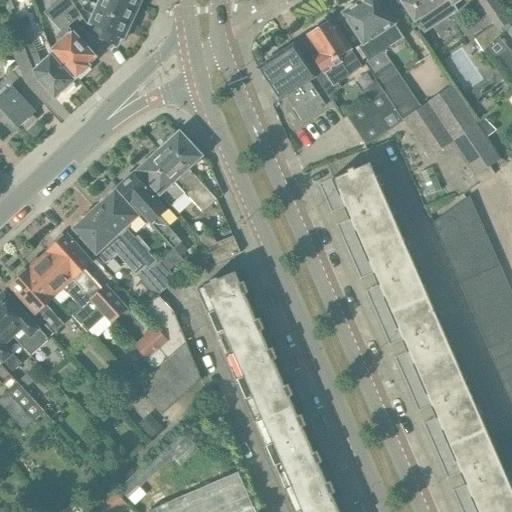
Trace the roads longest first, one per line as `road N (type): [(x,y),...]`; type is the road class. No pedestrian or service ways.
road 1 (tertiary): [(419,511),(219,47)]
road 2 (tertiary): [(195,61),(214,123),(384,511)]
road 3 (unclassified): [(16,201),(106,121),(195,61)]
